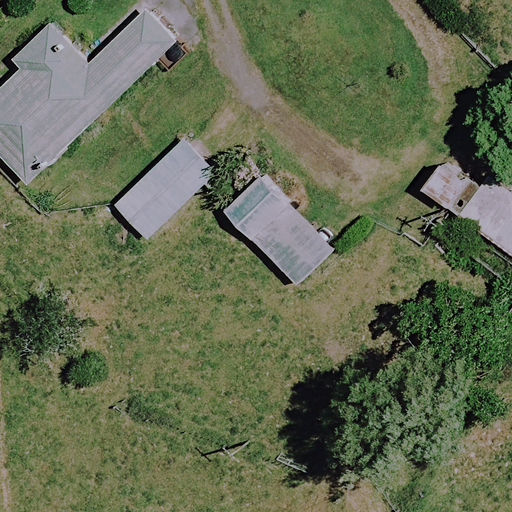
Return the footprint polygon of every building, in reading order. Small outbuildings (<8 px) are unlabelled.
[(183,36),(150,4),(95,59),(58,22),(20,60),(29,69),(0,98),(0,144),(39,183),(183,36)] [(223,173),(191,139),(123,204),(154,237),(223,173)] [(478,177),(453,157),(426,189),(451,210),(478,177)] [(511,189),(495,176),(465,213),(511,250),(511,189)] [(342,250),(269,177),(234,212),(306,285),(342,250)]
